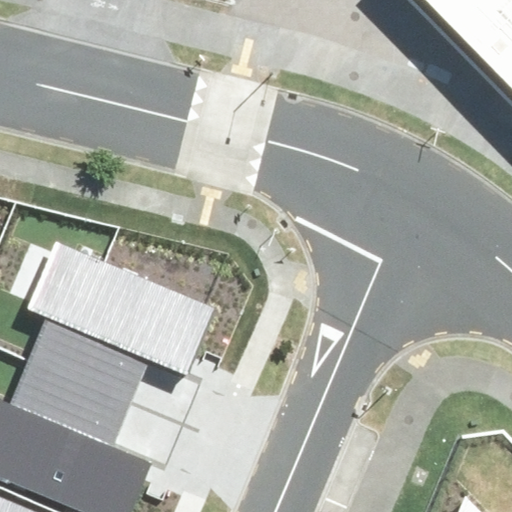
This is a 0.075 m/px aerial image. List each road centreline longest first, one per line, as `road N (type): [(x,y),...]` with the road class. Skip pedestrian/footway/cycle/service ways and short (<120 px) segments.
road 1 (residential): [(0,54),(312,130),(423,175)]
road 2 (residential): [(277,511),(423,175)]
